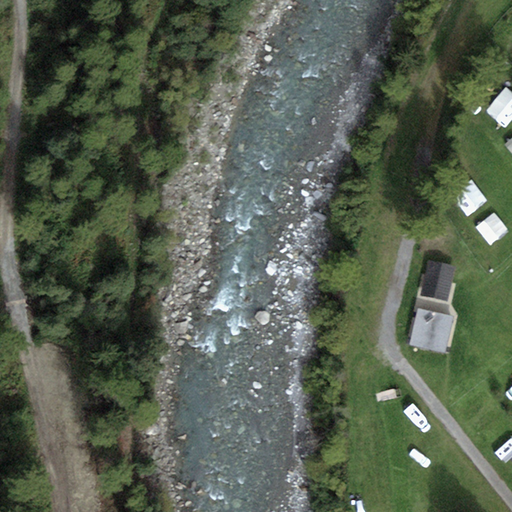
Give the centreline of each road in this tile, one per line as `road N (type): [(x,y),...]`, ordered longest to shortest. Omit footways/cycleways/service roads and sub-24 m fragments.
road 1 (track): [(57,511),(4,254),(20,0)]
road 2 (track): [(386,511),(365,379),(386,343)]
